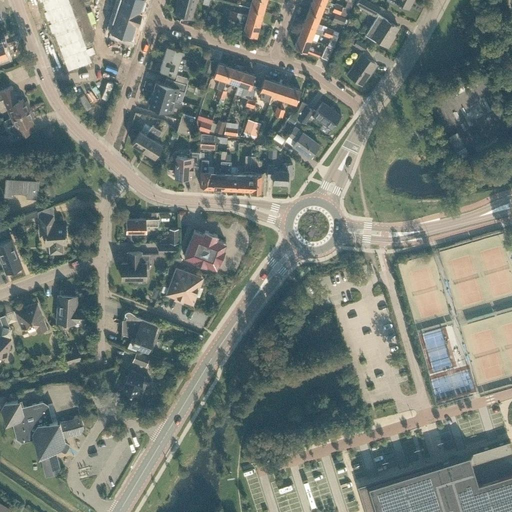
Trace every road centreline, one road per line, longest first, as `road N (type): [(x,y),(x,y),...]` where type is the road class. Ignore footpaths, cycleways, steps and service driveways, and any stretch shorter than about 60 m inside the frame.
road 1 (tertiary): [(116,511),(252,297)]
road 2 (tertiary): [(104,155),(54,99),(15,0)]
road 3 (residential): [(150,22),(104,155)]
road 4 (residential): [(368,113),(438,0)]
road 5 (residential): [(271,58),(150,22)]
road 6 (unknown): [(364,511),(354,478),(434,453)]
